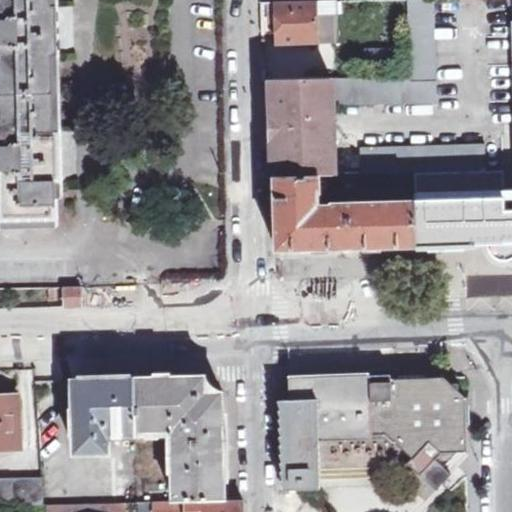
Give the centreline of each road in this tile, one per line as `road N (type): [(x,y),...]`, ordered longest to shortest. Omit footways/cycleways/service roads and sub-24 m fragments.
road 1 (residential): [(247,318),(241,0)]
road 2 (tertiary): [(247,318),(511,308)]
road 3 (tertiary): [(0,327),(247,318)]
road 4 (residential): [(247,318),(251,511)]
road 5 (tertiary): [(511,309),(511,450)]
